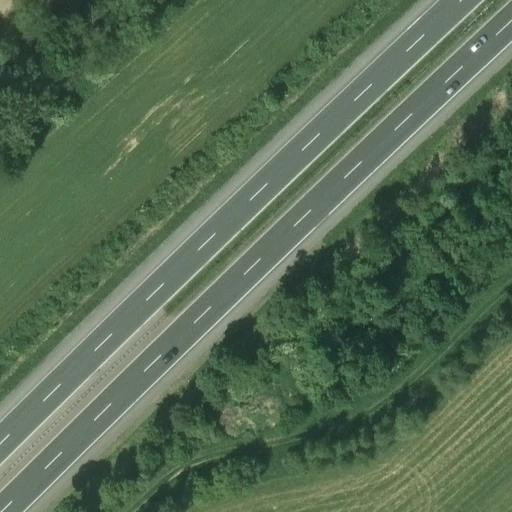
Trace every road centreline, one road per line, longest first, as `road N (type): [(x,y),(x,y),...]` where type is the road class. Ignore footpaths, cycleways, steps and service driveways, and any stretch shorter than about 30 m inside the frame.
road 1 (motorway): [(7,511),(511,28)]
road 2 (motorway): [(462,0),(0,443)]
road 3 (track): [(129,511),(187,458),(344,426),(511,275)]
